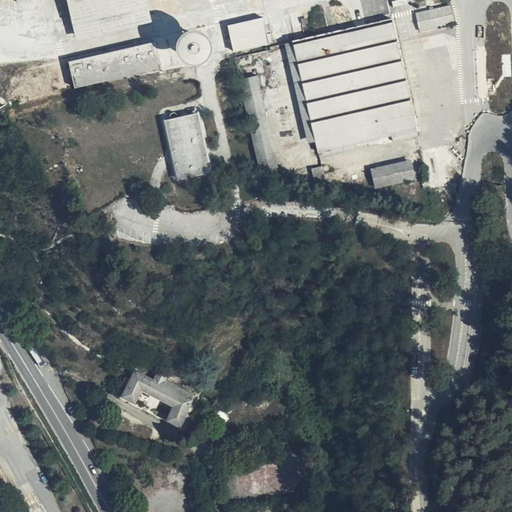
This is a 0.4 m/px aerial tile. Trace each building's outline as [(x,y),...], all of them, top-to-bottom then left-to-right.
[(72,24),(75,37),(148,20),(144,0),(66,0),(68,6),(57,8),(61,27),(72,24)] [(450,6),(416,14),(420,31),(454,23),(450,6)] [(272,42),(270,34),(266,35),(262,18),(229,26),(234,52),(267,44),(268,43),(272,42)] [(391,23),(293,45),(317,152),(330,149),(331,154),(357,148),(356,143),(391,135),(392,140),(416,135),(391,23)] [(154,43),(69,63),(75,87),(160,68),(154,43)] [(261,178),(280,180),(256,76),(238,80),(261,178)] [(422,86),(421,80),(407,83),(409,89),(422,86)] [(170,117),(170,121),(167,121),(179,178),(208,171),(197,115),(177,119),(176,115),(175,114),(173,113),(171,114),(170,116),(170,117)] [(410,161),(398,164),(402,181),(414,178),(410,161)] [(402,181),(398,164),(372,170),(375,188),(402,181)] [(153,381),(135,372),(123,397),(134,403),(141,390),(174,407),(167,421),(178,427),(192,401),(175,392),(177,388),(165,382),(165,380),(156,376),(153,381)]
